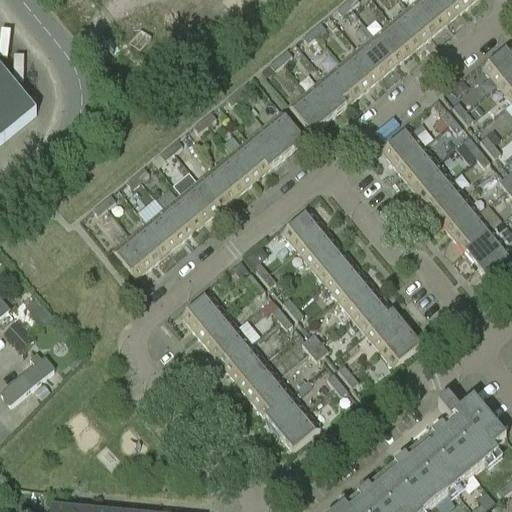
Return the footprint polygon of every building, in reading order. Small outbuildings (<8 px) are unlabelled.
[(145,0),(114,0),(108,5),(128,29),(153,9),(145,0)] [(176,0),(145,0),(153,9),(176,37),(194,22),(176,0)] [(207,0),(176,0),(194,22),(213,7),(207,0)] [(424,0),(423,1),(446,29),(463,15),(450,0),(424,0)] [(450,0),(463,15),(480,1),(479,0),(450,0)] [(345,8),(350,14),(359,7),(354,1),(345,8)] [(407,15),(429,42),(446,29),(423,1),(407,15)] [(341,21),(350,14),(345,8),(336,15),(341,21)] [(153,9),(128,29),(151,57),(176,37),(153,9)] [(390,29),(412,56),(429,42),(407,15),(390,29)] [(311,36),(316,42),(325,35),(320,28),(311,36)] [(373,43),(396,70),(412,56),(390,29),(373,43)] [(308,49),(316,42),(311,36),(302,43),(308,49)] [(379,84),(396,70),(373,43),(356,56),(379,84)] [(497,91),(511,78),(511,54),(510,51),(482,74),(497,91)] [(278,63),(283,69),(292,62),(287,56),(278,63)] [(362,98),(379,84),(356,56),(340,70),(362,98)] [(274,76),(283,69),(278,63),(269,70),(274,76)] [(323,84),(345,111),(362,98),(340,70),(323,84)] [(0,148),(36,119),(0,74),(0,148)] [(510,108),(511,107),(511,78),(497,91),(510,108)] [(306,98),(329,125),(345,111),(323,84),(306,98)] [(453,93),(458,100),(467,93),(462,86),(453,93)] [(235,98),(240,104),(249,97),(244,90),(235,98)] [(232,112),(240,104),(235,98),(226,105),(232,112)] [(306,98),(289,112),(311,140),(329,125),(306,98)] [(452,114),(459,122),(466,117),(458,108),(452,114)] [(455,126),(448,117),(441,122),(449,131),(455,126)] [(473,126),(466,117),(459,122),(467,131),(473,126)] [(202,125),(207,132),(216,124),(211,118),(202,125)] [(286,160),(304,146),(281,118),(263,133),(286,160)] [(198,139),(207,132),(202,125),(193,133),(198,139)] [(462,135),(455,126),(449,131),(456,140),(462,135)] [(286,160),(263,133),(247,146),(269,174),(286,160)] [(396,174),(423,152),(409,134),(381,157),(396,174)] [(486,142),(480,147),(487,156),(493,151),(500,145),(493,136),(486,142)] [(462,163),(470,157),(469,156),(475,151),(469,143),(455,154),(462,163)] [(168,153),(174,159),(182,152),(177,146),(168,153)] [(253,188),(269,174),(247,146),(230,160),(253,188)] [(482,160),(475,151),(469,156),(476,165),(482,160)] [(500,159),(493,151),(487,156),(494,165),(500,159)] [(423,152),(396,174),(410,191),(437,168),(423,152)] [(165,167),(174,159),(168,153),(160,160),(165,167)] [(236,202),(253,188),(230,160),(213,174),(236,202)] [(489,168),(482,160),(476,165),(483,173),(489,168)] [(451,185),(437,168),(410,191),(423,208),(451,185)] [(135,181),(140,187),(149,180),(144,173),(135,181)] [(219,215),(236,202),(213,174),(196,188),(219,215)] [(131,194),(140,187),(135,181),(126,188),(131,194)] [(506,196),(511,191),(505,182),(499,187),(506,196)] [(465,202),(451,185),(423,208),(437,225),(465,202)] [(202,229),(219,215),(196,188),(180,202),(202,229)] [(101,208),(107,214),(115,207),(110,201),(101,208)] [(186,243),(202,229),(180,202),(163,215),(186,243)] [(465,202),(437,225),(451,241),(478,219),(465,202)] [(98,222),(107,214),(101,208),(93,215),(98,222)] [(169,257),(186,243),(163,215),(146,229),(169,257)] [(296,256),(324,234),(310,216),(282,239),(296,256)] [(492,235),(478,219),(451,241),(465,258),(492,235)] [(152,271),(169,257),(146,229),(129,243),(152,271)] [(324,234),(296,256),(310,273),(338,250),(324,234)] [(492,235),(465,258),(479,275),(506,252),(492,235)] [(135,285),(152,271),(129,243),(112,257),(135,285)] [(351,267),(338,250),(310,273),(324,290),(351,267)] [(244,264),(253,275),(268,263),(259,252),(244,264)] [(511,276),(511,259),(506,252),(479,275),(493,292),(511,276)] [(365,284),(351,267),(324,290),(338,306),(365,284)] [(255,276),(262,285),(268,280),(261,271),(255,276)] [(257,289),(250,280),(244,285),(251,294),(257,289)] [(275,288),(268,280),(262,285),(269,294),(275,288)] [(379,300),(365,284),(338,306),(351,323),(379,300)] [(265,297),(257,289),(251,294),(259,302),(265,297)] [(181,322),(195,339),(223,316),(209,299),(181,322)] [(393,317),(379,300),(351,323),(365,340),(393,317)] [(0,322),(9,315),(0,303),(0,322)] [(282,309),(289,318),(296,313),(288,304),(282,309)] [(53,322),(43,311),(32,321),(41,332),(53,322)] [(285,322),(278,313),(271,318),(279,327),(285,322)] [(303,322),(296,313),(289,318),(297,327),(303,322)] [(195,339),(209,356),(237,333),(223,316),(195,339)] [(406,334),(393,317),(365,340),(379,357),(406,334)] [(292,331),(285,322),(279,327),(286,336),(292,331)] [(33,344),(16,326),(3,339),(20,357),(33,344)] [(237,333),(209,356),(223,373),(250,350),(237,333)] [(421,351),(406,334),(379,357),(393,374),(421,351)] [(307,345),(314,353),(321,348),(313,339),(307,345)] [(309,358),(314,353),(307,345),(301,349),(309,358)] [(328,357),(321,348),(314,353),(322,362),(328,357)] [(223,373),(237,389),(264,367),(250,350),(223,373)] [(322,362),(314,353),(309,358),(316,367),(322,362)] [(29,365),(34,371),(0,398),(0,401),(1,402),(9,412),(54,375),(44,362),(41,365),(36,360),(29,365)] [(237,389),(251,406),(278,383),(264,367),(237,389)] [(337,376),(344,385),(351,380),(343,371),(337,376)] [(340,389),(333,380),(326,385),(334,394),(340,389)] [(358,388),(351,380),(344,385),(352,393),(358,388)] [(278,383),(251,406),(264,423),(292,400),(278,383)] [(312,391),(307,386),(298,394),(302,399),(312,391)] [(347,397),(340,389),(334,394),(341,403),(347,397)] [(42,390),(35,397),(41,405),(49,398),(42,390)] [(433,511),(435,511),(454,496),(473,480),(492,464),(487,459),(506,444),(473,404),(468,408),(457,394),(437,410),(441,415),(450,425),(344,511),(343,511),(341,511),(433,511)] [(264,423),(278,439),(305,417),(292,400),(264,423)] [(305,417),(278,439),(292,457),(320,434),(305,417)] [(501,504),(511,494),(507,489),(496,497),(501,504)]
